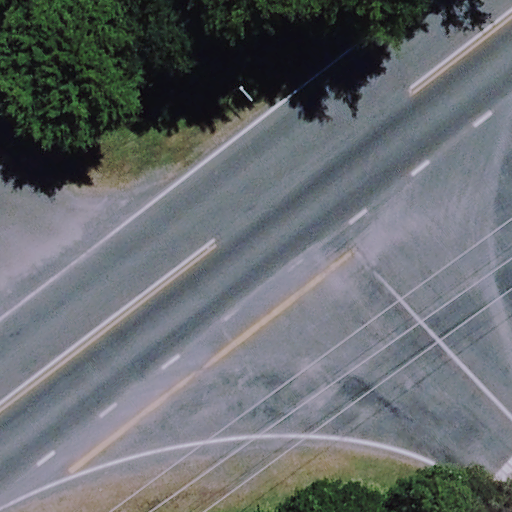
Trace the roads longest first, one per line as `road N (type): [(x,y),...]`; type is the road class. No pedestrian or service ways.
road 1 (tertiary): [(308,177),(0,420)]
road 2 (unclassified): [(511,426),(308,177)]
road 3 (tertiary): [(511,13),(308,177)]
